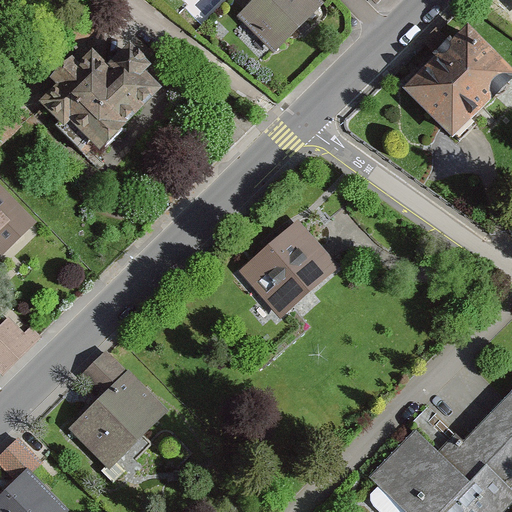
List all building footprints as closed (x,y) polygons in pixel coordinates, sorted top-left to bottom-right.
[(327,6),(321,0),(265,0),(243,22),(276,55),(327,6)] [(409,94),(458,144),(511,91),(511,75),(471,34),(409,94)] [(42,102),(95,161),(168,96),(131,55),(111,73),(95,55),(42,102)] [(0,115),(12,106),(0,91),(0,115)] [(257,127),(236,104),(206,131),(227,154),(257,127)] [(35,225),(0,187),(0,253),(2,256),(35,225)] [(299,223),(241,274),(279,318),(338,267),(299,223)] [(31,346),(7,321),(0,326),(0,373),(1,374),(31,346)] [(167,417),(107,356),(84,378),(105,399),(71,432),(111,473),(167,417)] [(402,511),(494,511),(511,493),(511,398),(455,458),(423,428),(371,483),(402,511)] [(0,511),(62,511),(29,477),(41,466),(20,444),(0,462),(0,473),(16,490),(0,504),(0,511)]
